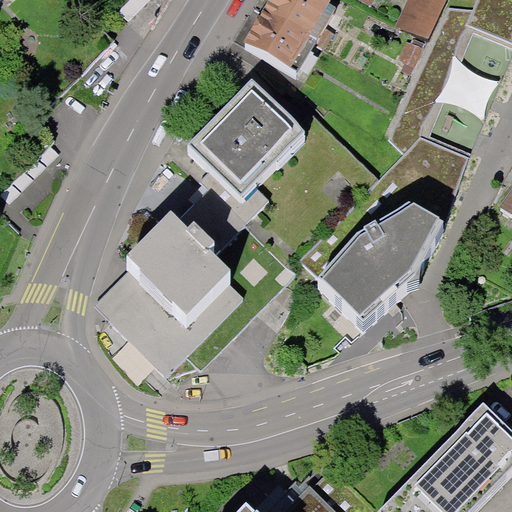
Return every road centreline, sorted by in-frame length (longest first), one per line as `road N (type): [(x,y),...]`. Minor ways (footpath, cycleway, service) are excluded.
road 1 (secondary): [(42,347),(89,218),(208,0)]
road 2 (tertiary): [(511,343),(241,438)]
road 3 (unknown): [(433,372),(432,291),(511,128)]
road 4 (tertiary): [(241,438),(155,422),(95,393)]
road 5 (tertiary): [(96,470),(198,457),(241,438)]
